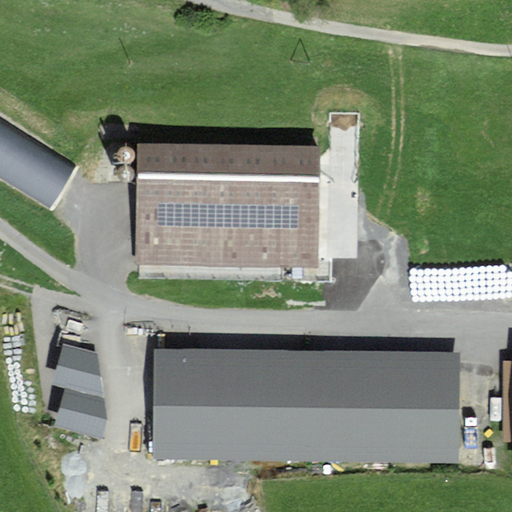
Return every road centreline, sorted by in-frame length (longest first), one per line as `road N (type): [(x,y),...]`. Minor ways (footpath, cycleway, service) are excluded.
road 1 (unclassified): [(511,323),(291,321),(160,310),(101,293),(0,226)]
road 2 (residential): [(511,49),(344,29),(217,0)]
